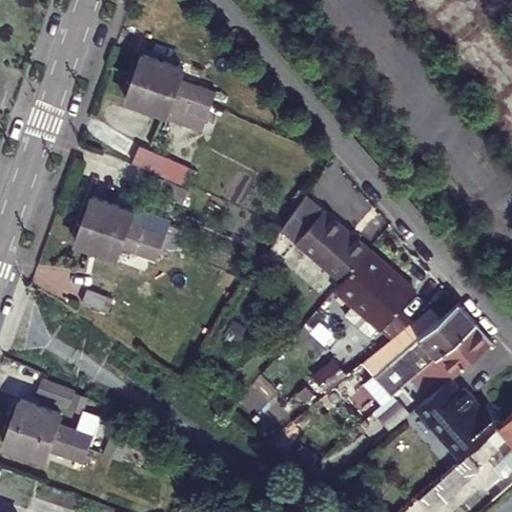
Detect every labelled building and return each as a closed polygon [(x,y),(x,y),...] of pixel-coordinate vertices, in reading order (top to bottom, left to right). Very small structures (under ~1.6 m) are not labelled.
[(144,53),(136,75),(218,103),(224,86),(182,73),(184,67),(144,53)] [(212,120),(218,103),(136,75),(128,100),(168,114),(171,106),(212,120)] [(186,182),(193,164),(135,142),(129,160),(186,182)] [(95,195),(87,217),(169,246),(174,230),(133,215),(135,208),(95,195)] [(342,281),(370,251),(307,195),(283,229),(342,281)] [(163,262),(169,246),(87,217),(78,241),(119,255),(122,248),(163,262)] [(399,310),(415,291),(370,251),(342,281),(335,289),(392,340),(414,323),(399,310)] [(199,262),(187,259),(181,277),(193,281),(199,262)] [(117,298),(91,287),(85,302),(112,312),(117,298)] [(392,340),(326,394),(351,427),(375,407),(359,387),(378,374),(394,393),(475,323),(460,304),(441,319),(432,308),(414,323),(392,340)] [(492,341),(491,340),(475,323),(394,393),(363,420),(371,430),(404,403),(406,406),(424,392),(425,392),(429,388),(450,369),(454,374),(492,341)] [(311,374),(327,390),(346,371),(329,355),(311,374)] [(450,378),(415,407),(461,460),(499,427),(483,409),(481,411),(475,404),(477,402),(463,387),(460,389),(450,378)] [(43,380),(38,396),(61,405),(67,388),(43,380)] [(21,400),(13,422),(95,451),(100,435),(60,421),(62,414),(21,400)] [(511,417),(500,428),(511,440),(511,417)] [(90,466),(95,451),(13,422),(4,445),(45,459),(48,452),(77,462),(90,466)] [(490,457),(480,447),(445,480),(442,476),(418,498),(421,502),(429,495),(439,504),(490,457)] [(490,500),(497,494),(511,480),(511,450),(502,460),(510,469),(484,494),(490,500)] [(48,452),(45,459),(44,461),(74,471),(77,462),(48,452)]
